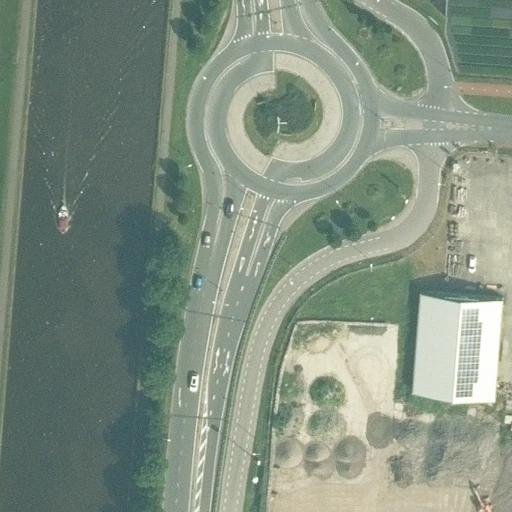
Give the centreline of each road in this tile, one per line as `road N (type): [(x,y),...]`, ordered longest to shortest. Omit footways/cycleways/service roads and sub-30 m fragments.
road 1 (unclassified): [(229,511),(250,381),(281,302),(330,261),(409,235),(424,213),(435,136)]
road 2 (unclassified): [(0,304),(26,0)]
road 3 (primary): [(206,269),(176,511)]
road 4 (primary): [(242,48),(209,76),(195,113),(215,185),(206,269)]
road 5 (primary): [(203,511),(223,362),(244,278)]
road 6 (primary): [(262,43),(262,64),(230,83),(218,104),(218,141),(239,171)]
road 7 (unclassified): [(437,116),(441,87),(425,37),(375,0)]
road 8 (primary): [(267,188),(278,170),(305,171),(332,157),(347,134),(349,98)]
road 9 (primary): [(370,102),(350,59),(321,33),(305,0)]
